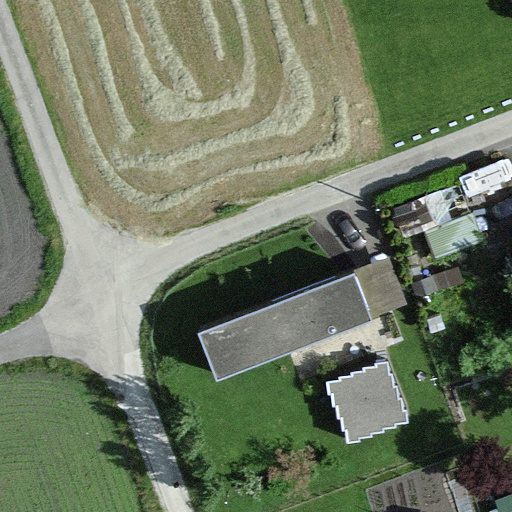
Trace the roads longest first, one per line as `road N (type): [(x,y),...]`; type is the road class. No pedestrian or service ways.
road 1 (residential): [(96,283),(511,122)]
road 2 (track): [(0,21),(96,283)]
road 3 (residential): [(104,310),(179,511)]
